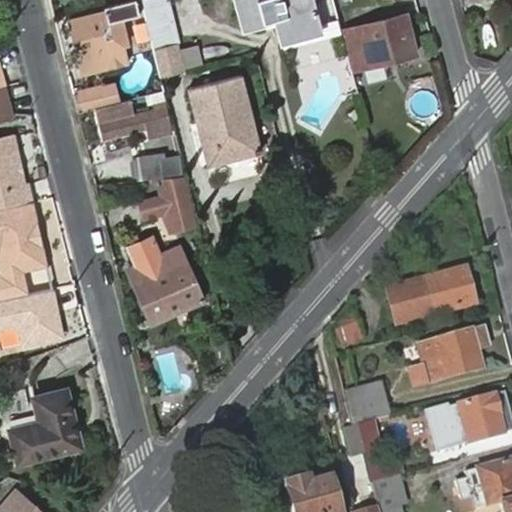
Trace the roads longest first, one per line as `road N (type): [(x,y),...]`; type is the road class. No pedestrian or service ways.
road 1 (residential): [(34,0),(152,488)]
road 2 (tertiary): [(152,488),(473,124)]
road 3 (residential): [(511,274),(473,124)]
road 4 (residential): [(473,124),(440,0)]
